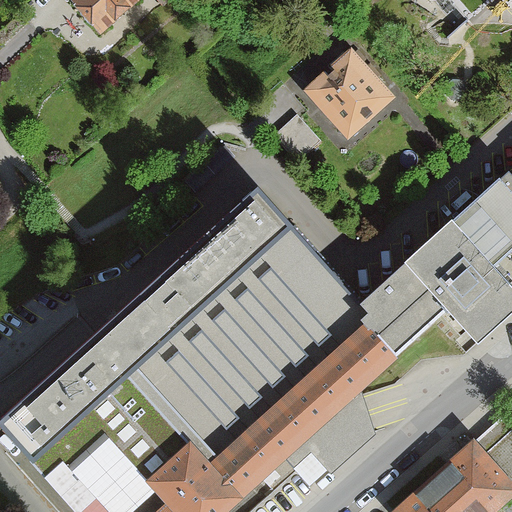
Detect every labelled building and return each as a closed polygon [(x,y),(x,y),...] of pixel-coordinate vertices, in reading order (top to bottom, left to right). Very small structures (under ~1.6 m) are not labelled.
[(137,0),(71,0),(100,33),(137,0)] [(449,0),(468,20),(490,0),(449,0)] [(365,70),(351,55),(311,91),(334,116),(333,122),(339,130),(345,130),(348,134),(388,98),(375,83),(377,80),(381,77),(370,66),(365,70)] [(459,79),(454,79),(450,79),(447,81),(444,84),(442,88),(442,92),(443,96),(446,99),(449,101),(452,103),(456,103),(460,101),(463,99),(465,96),(466,92),(466,89),(465,85),(462,81),(459,79)] [(320,141),(297,115),(272,138),(295,163),(320,141)] [(225,145),(182,180),(193,193),(236,158),(225,145)] [(511,174),(509,171),(501,178),(511,190),(511,174)] [(406,263),(446,308),(477,342),(511,311),(511,286),(495,267),(511,252),(511,190),(501,178),(453,221),(452,220),(423,245),(405,262),(406,263)] [(277,239),(293,226),(257,187),(127,304),(0,418),(0,424),(31,460),(125,375),(136,366),(277,239)] [(31,460),(77,511),(117,511),(146,486),(142,482),(186,442),(191,438),(210,459),(216,454),(363,321),(362,320),(371,313),(362,302),(297,231),(293,226),(277,239),(136,366),(125,375),(31,460)] [(362,320),(363,321),(216,454),(210,459),(191,438),(186,442),(142,482),(146,486),(117,511),(219,511),(240,493),(259,476),(273,491),(296,470),(309,485),(327,469),(331,473),(375,434),(362,395),(359,386),(394,355),(446,308),(406,263),(362,302),(371,313),(362,320)] [(511,423),(504,414),(472,443),(483,455),(511,486),(511,423)] [(511,486),(483,455),(472,443),(456,458),(395,511),(487,511),(511,490),(511,486)]
